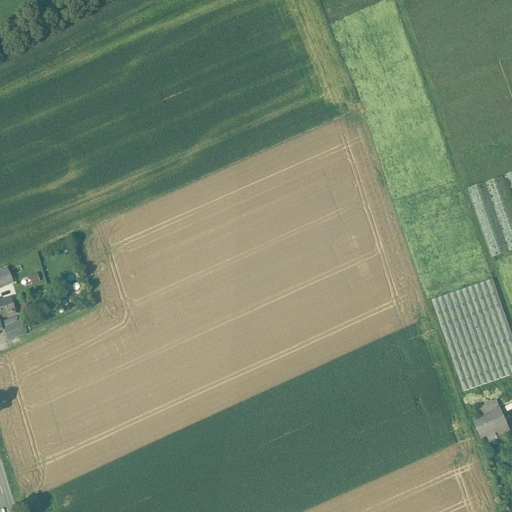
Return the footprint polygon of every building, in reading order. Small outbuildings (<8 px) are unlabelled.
[(511,171),(471,186),(496,254),(511,248),(511,171)] [(6,268),(0,270),(0,286),(12,282),(6,268)] [(37,273),(29,276),(32,284),(41,281),(37,273)] [(511,321),(496,276),(436,299),(467,390),(511,374),(511,321)] [(69,302),(66,297),(60,300),(63,305),(69,302)] [(15,322),(3,328),(7,340),(19,335),(16,325),(15,323),(15,322)] [(500,397),(482,405),(484,414),(478,416),(487,437),(511,425),(500,397)]
